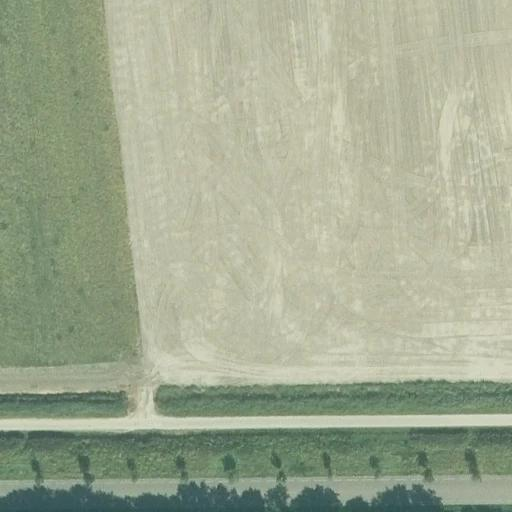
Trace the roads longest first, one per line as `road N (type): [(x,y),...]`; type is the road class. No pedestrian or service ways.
road 1 (tertiary): [(0,496),(511,481)]
road 2 (unclassified): [(0,423),(511,417)]
